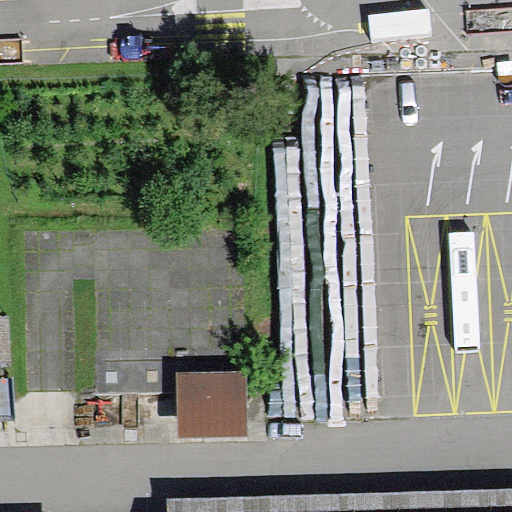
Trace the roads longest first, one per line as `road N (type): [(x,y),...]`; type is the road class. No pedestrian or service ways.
road 1 (unknown): [(511,125),(280,130)]
road 2 (unknown): [(511,298),(306,309)]
